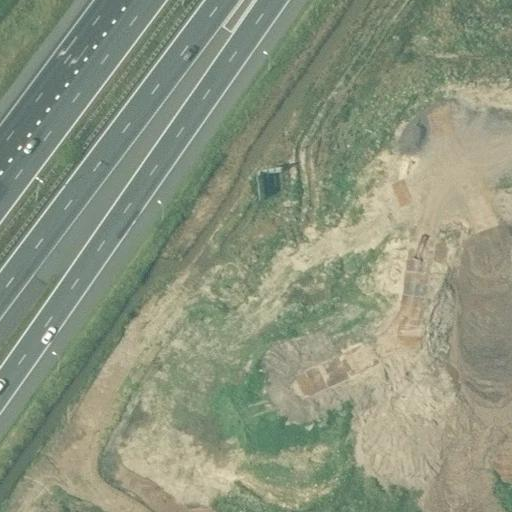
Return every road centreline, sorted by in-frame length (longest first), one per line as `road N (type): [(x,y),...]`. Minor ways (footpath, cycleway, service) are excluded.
road 1 (motorway): [(0,392),(274,0)]
road 2 (motorway): [(0,294),(221,0)]
road 3 (motorway): [(129,0),(0,173)]
